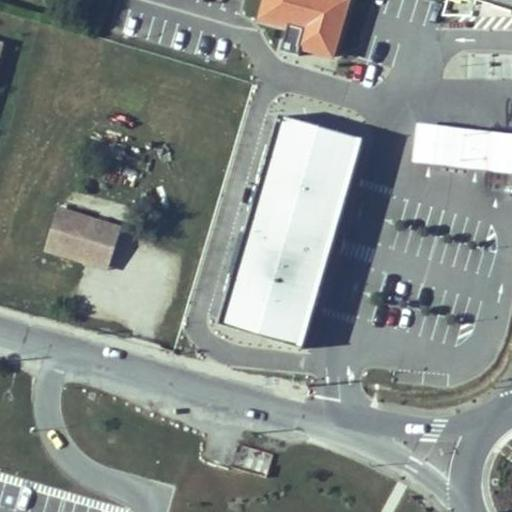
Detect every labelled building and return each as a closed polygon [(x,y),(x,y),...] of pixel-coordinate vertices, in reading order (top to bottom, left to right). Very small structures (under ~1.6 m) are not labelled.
[(277,18),(281,5),(264,0),(262,0),(259,13),(277,18)] [(264,0),(281,5),(277,18),(303,26),(298,44),(330,55),(347,0),(264,0)] [(299,348),(360,139),(281,116),(221,325),(299,348)] [(511,134),(421,124),(417,162),(511,173),(511,134)] [(303,349),(364,140),(360,139),(299,348),(303,349)] [(110,266),(122,229),(59,209),(46,250),(86,263),(102,263),(110,266)] [(240,446),(235,465),(267,473),(272,453),(240,446)]
